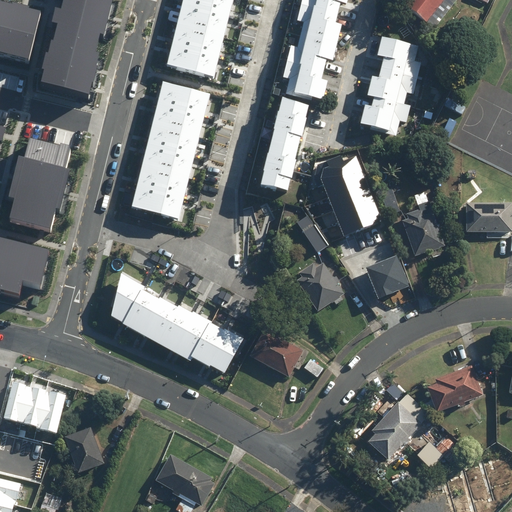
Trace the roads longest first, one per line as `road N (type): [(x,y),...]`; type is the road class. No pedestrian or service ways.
road 1 (residential): [(511,308),(432,318),(386,342),(350,376),(290,465)]
road 2 (residential): [(204,257),(217,244),(276,0)]
road 3 (residential): [(290,465),(210,414),(59,350)]
road 4 (residential): [(365,0),(338,140)]
road 5 (residential): [(59,350),(91,221)]
road 6 (residential): [(115,126),(146,0)]
